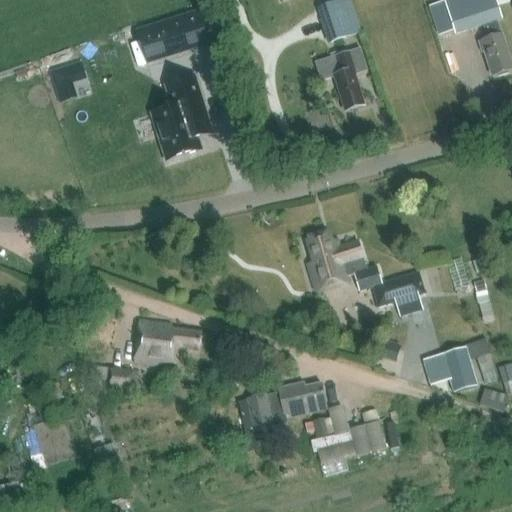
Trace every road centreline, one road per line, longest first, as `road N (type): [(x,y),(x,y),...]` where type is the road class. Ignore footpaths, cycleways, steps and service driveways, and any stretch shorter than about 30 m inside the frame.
road 1 (unclassified): [(511,124),(231,205),(0,226)]
road 2 (track): [(511,426),(69,273)]
